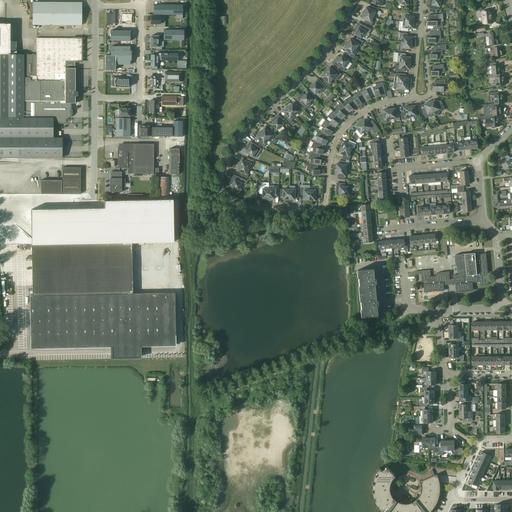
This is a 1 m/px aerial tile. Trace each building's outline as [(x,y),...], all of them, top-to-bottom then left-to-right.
[(435,9),(438,10),(439,7),(440,6),(441,6),(441,2),(440,2),(440,0),(429,0),(429,3),(430,3),(429,8),(435,9)] [(33,25),(82,25),(82,3),(33,2),(33,25)] [(183,15),(183,5),(154,5),(154,15),(183,15)] [(363,12),(373,17),(374,14),(376,14),(377,14),(379,9),(373,7),(372,9),(371,10),(366,7),(365,9),(364,10),(363,12)] [(492,10),(482,11),(482,12),(478,12),(478,13),(477,13),(477,16),(478,16),(478,17),(482,16),(483,24),(493,23),(492,19),(491,19),(490,11),(492,10)] [(115,23),(115,11),(112,11),(112,14),(106,14),(106,25),(112,25),(112,23),(115,23)] [(366,24),(372,26),(373,22),(373,20),(372,20),(373,17),(363,12),(362,14),(362,16),(362,17),(361,18),(367,21),(366,24)] [(401,22),(415,23),(414,21),(414,19),(413,19),(414,17),(408,16),(407,16),(408,13),(402,12),(401,22)] [(435,26),(435,28),(442,28),(442,21),(439,21),(438,14),(428,15),(429,21),(426,21),(426,26),(435,26)] [(121,15),(121,23),(132,23),(132,19),(133,19),(133,15),(132,15),(121,15)] [(160,24),(160,16),(151,16),(151,24),(156,24),(156,27),(165,27),(165,24),(160,24)] [(400,22),(400,28),(400,31),(406,31),(406,29),(407,28),(413,29),(413,27),(414,25),(415,23),(401,22),(400,22)] [(0,23),(0,157),(40,158),(62,158),(62,138),(53,138),(53,132),(53,123),(65,123),(65,119),(71,116),(71,103),(75,103),(75,96),(78,96),(78,91),(75,91),(75,87),(75,68),(74,68),(74,62),(75,62),(75,61),(82,61),(82,39),(40,39),(37,39),(37,55),(16,55),(16,42),(10,42),(10,28),(10,24),(6,24),(0,23)] [(361,38),(366,40),(367,38),(369,34),(366,32),(366,33),(365,32),(367,27),(359,23),(356,29),(355,28),(353,31),(356,33),(355,34),(358,36),(357,37),(360,39),(361,38)] [(428,43),(440,43),(440,39),(441,39),(440,31),(440,28),(433,29),(433,32),(430,32),(430,38),(428,38),(428,43)] [(184,40),(184,30),(163,30),(163,40),(184,40)] [(111,31),(111,41),(130,41),(130,31),(111,31)] [(402,39),(401,42),(413,43),(413,41),(412,39),(412,37),(406,37),(406,36),(406,33),(400,33),(399,38),(400,39),(402,39)] [(484,33),(479,33),(479,38),(487,37),(487,46),(490,45),(490,46),(496,45),(499,45),(498,36),(498,33),(488,33),(489,34),(484,34),(484,33)] [(158,47),(159,36),(151,36),(151,47),(156,47),(156,50),(162,50),(162,47),(158,47)] [(346,43),(355,49),(357,47),(359,47),(360,47),(363,42),(362,41),(358,39),(356,42),(355,42),(350,39),(349,41),(349,40),(347,42),(346,43)] [(398,51),(404,52),(404,49),(405,48),(411,49),(411,47),(412,45),(413,43),(401,42),(401,45),(400,45),(399,46),(398,51)] [(355,49),(346,43),(345,45),(344,47),(345,47),(344,49),(349,52),(349,53),(347,55),(352,58),(357,51),(355,49)] [(429,60),(440,60),(440,56),(442,56),(442,50),(446,50),(445,45),(433,46),(433,49),(432,49),(432,54),(430,54),(429,60)] [(490,45),(487,46),(488,48),(490,48),(490,51),(489,51),(490,57),(503,56),(502,47),(496,48),(496,45),(490,46),(490,45)] [(105,55),(105,70),(115,70),(115,65),(130,65),(130,62),(130,60),(131,60),(131,61),(132,61),(132,56),(132,51),(131,51),(130,51),(130,49),(130,47),(120,47),(111,47),(111,55),(105,55)] [(397,62),(399,63),(411,64),(411,61),(410,59),(410,58),(404,57),(404,56),(404,54),(398,53),(397,62)] [(336,60),(333,64),(343,72),(348,65),(346,63),(348,61),(341,56),(340,58),(338,56),(335,59),(336,60)] [(395,71),(402,72),(403,69),(409,69),(409,67),(409,68),(410,66),(411,64),(399,63),(399,65),(395,65),(395,71)] [(498,74),(502,74),(501,66),(494,66),(494,63),(486,63),(486,67),(491,66),(492,74),(490,75),(492,75),(498,74)] [(431,76),(442,77),(442,72),(444,72),(443,64),(433,65),(434,71),(431,71),(431,76)] [(359,70),(366,74),(368,70),(362,66),(359,70)] [(342,75),(336,69),(334,72),(333,72),(329,68),(328,69),(326,70),(324,71),(333,79),(335,81),(342,75)] [(324,83),(328,87),(332,84),(332,82),(330,81),(333,79),(324,71),(323,73),(322,75),(323,75),(321,76),(325,80),(326,81),(324,83)] [(164,78),(160,78),(160,80),(165,80),(171,80),(173,82),(181,82),(181,73),(164,73),(164,78)] [(394,82),(407,84),(408,78),(405,78),(405,77),(405,74),(396,73),(396,77),(394,77),(394,82)] [(495,77),(496,86),(506,85),(505,77),(499,77),(498,74),(492,75),(490,75),(488,75),(488,78),(495,77)] [(158,76),(150,76),(150,81),(150,84),(150,89),(156,89),(156,90),(162,90),(162,84),(160,84),(160,80),(160,78),(158,78),(158,76)] [(130,87),(130,78),(112,78),(112,87),(130,87)] [(310,89),(315,94),(317,92),(319,94),(325,89),(317,80),(314,83),(315,83),(310,89)] [(433,91),(443,92),(443,88),(446,87),(445,80),(435,81),(435,86),(433,86),(433,91)] [(372,88),(375,95),(375,98),(380,96),(380,94),(385,92),(383,82),(375,84),(376,86),(372,87),(372,88)] [(394,83),(393,88),(397,89),(397,92),(403,93),(403,90),(404,89),(407,90),(407,84),(394,82),(394,83)] [(361,92),(365,99),(366,102),(371,99),(370,97),(375,95),(372,88),(372,87),(372,86),(364,88),(365,90),(362,92),(361,92)] [(351,98),(356,105),(357,107),(362,104),(360,102),(365,99),(361,92),(362,92),(361,90),(354,93),(355,95),(352,97),(351,98)] [(494,104),(495,104),(504,103),(503,95),(497,95),(496,92),(489,92),(489,96),(494,95),(494,104)] [(297,100),(305,109),(311,104),(309,102),(312,100),(306,94),(305,95),(303,93),(300,95),(301,96),(297,100)] [(183,106),(183,97),(176,97),(176,96),(161,96),(161,102),(161,105),(161,106),(176,106),(183,106)] [(342,104),(347,111),(349,113),(353,109),(351,107),(356,105),(351,98),(352,97),(351,96),(344,100),(345,102),(342,104)] [(428,101),(435,116),(439,114),(440,112),(445,110),(442,104),(438,106),(437,105),(434,100),(433,101),(430,101),(428,101)] [(158,101),(150,101),(150,113),(158,113),(158,105),(161,105),(161,102),(158,102),(158,101)] [(422,112),(425,119),(429,117),(431,118),(435,116),(428,101),(427,102),(425,104),(424,105),(426,110),(426,111),(422,112)] [(334,112),(340,118),(342,120),(345,116),(343,114),(347,111),(342,104),(341,103),(335,108),(337,109),(334,112)] [(287,107),(294,115),(297,113),(298,114),(299,114),(303,111),(299,106),(297,108),(296,108),(292,104),(291,105),(289,105),(287,107)] [(494,104),(487,105),(487,107),(488,107),(489,116),(493,116),(502,115),(501,106),(495,107),(495,104),(494,104)] [(401,114),(402,120),(407,120),(407,119),(407,117),(410,117),(409,105),(407,106),(405,107),(403,108),(404,113),(403,114),(401,114)] [(409,105),(410,117),(414,116),(414,118),(415,118),(420,118),(419,112),(416,112),(415,106),(413,106),(411,105),(409,105)] [(294,115),(287,107),(285,108),(284,110),(285,110),(283,111),(287,116),(287,117),(285,118),(291,126),(294,124),(292,121),(296,117),(294,115)] [(119,110),(117,110),(116,115),(119,115),(119,116),(120,116),(120,118),(116,118),(116,136),(130,136),(130,118),(129,118),(129,116),(130,116),(130,109),(126,109),(126,108),(123,108),(123,109),(119,109),(119,110)] [(378,117),(381,124),(387,123),(387,122),(387,120),(390,119),(389,108),(387,109),(385,110),(383,110),(384,116),(383,117),(381,117),(380,116),(378,117)] [(389,108),(390,119),(393,119),(394,120),(395,121),(400,120),(399,114),(396,115),(395,114),(395,109),(393,109),(393,108),(391,108),(389,108)] [(329,123),(333,126),(335,128),(338,123),(336,122),(340,118),(334,112),(333,111),(327,117),(331,120),(329,123)] [(271,124),(277,130),(279,128),(280,129),(282,126),(282,125),(281,123),(283,121),(279,115),(274,119),(274,118),(271,121),(273,123),(271,124)] [(492,128),(493,129),(495,128),(496,128),(496,127),(500,127),(499,118),(493,119),(493,116),(485,116),(485,119),(486,119),(486,128),(492,128)] [(359,122),(366,131),(367,133),(371,130),(374,133),(379,130),(373,121),(369,124),(368,124),(365,119),(363,120),(361,121),(359,122)] [(320,131),(328,135),(330,136),(332,132),(330,131),(333,126),(329,123),(325,120),(321,126),(322,128),(321,131),(320,131)] [(173,121),(173,137),(182,137),(182,121),(173,121)] [(356,133),(359,138),(363,135),(364,134),(363,133),(366,131),(359,122),(357,123),(356,125),(355,126),(358,131),(358,132),(356,133)] [(454,128),(454,130),(457,130),(457,127),(463,126),(462,122),(453,124),(453,128),(454,128)] [(172,137),(172,128),(149,127),(149,126),(145,126),(145,127),(143,127),(143,126),(139,126),(139,136),(172,137)] [(259,132),(268,140),(269,141),(272,139),(273,140),(277,136),(271,130),(270,132),(269,132),(265,128),(263,130),(263,129),(261,130),(259,132)] [(315,141),(323,145),(325,145),(327,141),(325,140),(328,135),(320,131),(321,131),(319,130),(315,137),(317,138),(316,141),(315,141)] [(259,144),(263,148),(266,144),(266,143),(265,142),(268,140),(259,132),(258,133),(257,135),(258,136),(256,137),(260,141),(260,142),(259,144)] [(312,152),(320,155),(322,155),(324,150),(321,150),(323,145),(315,141),(316,141),(314,140),(311,148),(313,148),(312,152)] [(381,149),(380,143),(379,143),(379,140),(375,140),(375,141),(371,141),(370,142),(371,150),(373,150),(381,149)] [(340,147),(350,151),(351,148),(353,149),(354,148),(356,144),(350,141),(349,144),(348,144),(343,142),(343,144),(342,143),(341,145),(340,147)] [(246,152),(255,158),(261,149),(251,142),(248,147),(247,146),(245,149),(247,151),(246,152)] [(128,174),(154,174),(154,173),(158,173),(158,168),(154,168),(154,144),(134,144),(121,144),(118,147),(118,168),(128,168),(128,174)] [(293,154),(297,148),(292,146),(290,149),(288,151),(289,152),(293,154)] [(343,160),(349,161),(351,156),(350,155),(349,154),(350,151),(340,147),(339,149),(339,151),(339,153),(344,156),(343,160)] [(169,148),(169,169),(179,169),(179,149),(169,148)] [(310,164),(318,165),(320,165),(321,160),(319,160),(320,155),(312,152),(310,152),(308,159),(310,160),(310,163),(310,164)] [(287,153),(284,158),(290,161),(293,156),(287,153)] [(238,165),(248,169),(250,170),(254,162),(248,159),(247,162),(241,160),(241,161),(240,161),(239,163),(238,165)] [(336,170),(346,171),(346,165),(346,161),(340,160),(340,164),(339,164),(336,164),(336,170)] [(309,175),(319,175),(320,170),(317,170),(318,165),(310,164),(310,163),(308,163),(307,171),(309,171),(309,175)] [(241,176),(247,178),(249,174),(248,173),(247,172),(248,169),(238,165),(237,167),(237,169),(237,171),(242,173),(242,174),(241,176)] [(41,194),(61,194),(62,194),(80,194),(81,168),(62,168),(62,181),(62,180),(41,180),(41,194)] [(339,179),(345,180),(345,177),(346,171),(336,170),(335,176),(338,176),(339,177),(339,179)] [(109,192),(122,192),(122,188),(125,188),(125,179),(122,179),(122,172),(111,172),(111,180),(109,180),(109,192)] [(231,180),(229,184),(232,185),(231,187),(234,188),(232,191),(236,193),(238,190),(239,187),(240,188),(242,185),(241,184),(241,183),(245,185),(247,181),(241,178),(234,175),(232,181),(231,180)] [(158,199),(168,199),(168,177),(158,177),(158,199)] [(457,186),(457,189),(463,189),(463,185),(468,185),(468,178),(460,179),(461,185),(457,186)] [(339,194),(346,195),(347,192),(348,192),(348,188),(347,188),(347,187),(344,187),(345,184),(338,183),(337,189),(336,189),(336,192),(339,192),(339,194)] [(269,189),(268,200),(270,200),(272,200),(272,199),(274,199),(274,197),(278,197),(278,193),(278,187),(278,186),(274,186),(274,185),(269,185),(269,187),(269,189)] [(266,200),(268,200),(269,189),(269,187),(259,186),(259,192),(262,193),(263,193),(262,199),(264,199),(266,200)] [(307,201),(309,202),(309,190),(309,186),(304,186),(303,188),(300,187),(300,194),(303,194),(303,200),(305,200),(305,201),(307,201)] [(309,190),(309,202),(311,201),(313,201),(313,200),(315,200),(315,195),(316,194),(318,194),(319,188),(314,188),(313,189),(313,190),(309,190)] [(283,199),(289,200),(289,190),(283,189),(283,190),(280,190),(280,196),(282,196),(283,196),(283,199)] [(463,189),(457,189),(457,193),(458,193),(458,195),(460,196),(462,196),(462,198),(470,198),(469,191),(464,192),(463,189)] [(289,200),(295,200),(295,197),(295,196),(298,196),(298,190),(295,190),(289,190),(289,200)] [(33,296),(30,296),(30,335),(30,349),(111,347),(111,352),(111,357),(140,357),(140,352),(140,347),(176,346),(176,344),(175,293),(133,293),(132,243),(174,242),(173,199),(104,201),(104,208),(36,209),(31,210),(31,215),(33,296)] [(511,199),(507,200),(507,203),(500,204),(500,209),(511,208),(511,199)] [(399,209),(409,208),(408,200),(399,201),(399,206),(400,206),(401,208),(399,208),(399,209)] [(446,206),(442,206),(443,214),(449,213),(449,208),(451,208),(451,203),(446,203),(446,206)] [(400,213),(400,217),(409,216),(409,208),(399,209),(399,210),(401,210),(401,213),(400,213)] [(400,250),(400,251),(404,250),(407,249),(407,241),(404,242),(403,239),(397,240),(398,250),(400,250)] [(430,270),(416,271),(416,275),(422,274),(423,282),(427,282),(427,284),(424,284),(425,292),(444,290),(444,285),(456,284),(457,292),(473,291),(473,283),(480,282),(481,286),(489,285),(486,254),(478,255),(476,255),(476,253),(456,255),(458,275),(453,275),(454,279),(450,280),(449,272),(437,273),(437,276),(431,277),(430,270)] [(373,269),(358,271),(362,318),(377,316),(373,269)] [(449,325),(449,332),(459,332),(459,328),(463,328),(463,322),(456,322),(456,325),(449,325)] [(457,338),(457,341),(464,341),(464,336),(461,336),(461,338),(459,338),(459,332),(449,332),(449,338),(457,338)] [(449,344),(449,351),(459,351),(459,347),(462,347),(462,346),(464,346),(464,341),(457,341),(457,344),(449,344)] [(459,351),(449,351),(449,357),(457,357),(457,360),(464,360),(464,355),(462,355),(462,354),(459,354),(459,351)] [(424,378),(437,378),(437,375),(438,375),(438,373),(437,372),(429,372),(429,369),(422,369),(422,374),(424,374),(424,375),(427,375),(427,378),(424,378)] [(422,388),(429,388),(429,385),(436,385),(437,378),(424,378),(424,382),(422,382),(422,385),(422,388)] [(425,397),(435,397),(435,391),(427,391),(427,388),(429,388),(422,388),(420,388),(420,393),(422,393),(422,391),(425,391),(425,397)] [(460,401),(465,401),(474,401),(479,401),(479,397),(471,397),(471,396),(470,395),(468,395),(468,391),(460,391),(460,397),(460,401)] [(420,407),(427,407),(427,404),(435,404),(435,397),(425,397),(425,403),(423,403),(423,402),(420,402),(420,407)] [(460,411),(472,411),(473,405),(475,405),(474,401),(465,401),(465,405),(460,404),(460,411)] [(423,416),(433,416),(433,410),(425,410),(425,407),(427,407),(420,407),(414,407),(414,411),(418,411),(418,412),(421,412),(421,410),(423,410),(423,416)] [(472,411),(460,411),(460,418),(463,418),(463,421),(472,422),(472,418),(472,411)] [(423,445),(419,445),(419,450),(425,450),(425,452),(429,452),(429,450),(429,448),(429,438),(422,438),(423,443),(423,445)] [(429,448),(429,450),(433,450),(433,452),(439,452),(438,448),(438,445),(435,445),(435,439),(435,438),(429,438),(429,448)] [(438,448),(439,452),(439,455),(444,455),(444,453),(444,451),(448,451),(448,441),(441,441),(441,448),(438,448)] [(455,441),(448,441),(448,451),(455,451),(455,453),(453,453),(453,455),(463,455),(463,448),(455,448),(455,441)] [(482,452),(479,458),(489,462),(492,456),(482,452)] [(479,458),(476,464),(486,468),(489,462),(479,458)] [(476,464),(474,470),(483,474),(486,468),(476,464)] [(435,475),(420,482),(421,485),(422,488),(421,491),(421,494),(419,497),(418,498),(417,500),(414,501),(411,503),(408,503),(405,503),(402,503),(399,501),(397,500),(396,500),(394,497),(392,494),(391,491),(391,488),(391,485),(392,482),(394,479),(396,477),(388,467),(383,471),(379,468),(376,472),(374,477),(373,482),(372,487),(372,492),(373,497),(375,502),(377,506),(381,511),(430,511),(431,511),(434,508),(437,503),(439,499),(440,493),(441,488),(440,483),(439,479),(438,474),(435,475)] [(474,470),(471,476),(481,480),(483,474),(474,470)] [(471,476),(468,482),(478,486),(481,480),(471,476)]
